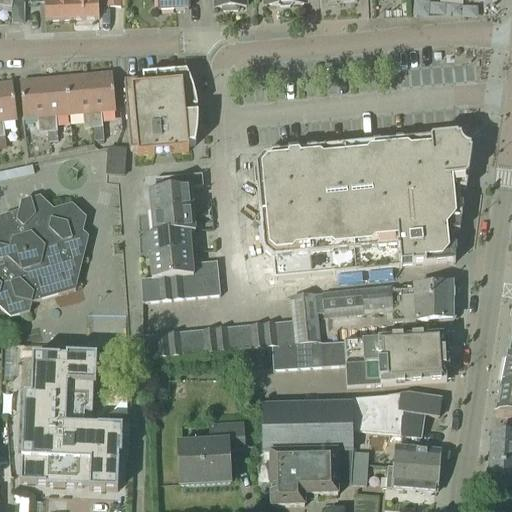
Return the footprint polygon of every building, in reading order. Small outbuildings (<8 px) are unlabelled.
[(13,1),(8,0),(0,0),(0,8),(11,10),(13,1)] [(72,23),(71,0),(58,0),(59,2),(44,2),(45,24),(72,23)] [(71,0),(72,23),(99,22),(99,0),(98,0),(97,0),(71,0)] [(106,0),(107,10),(126,10),(126,0),(106,0)] [(157,0),(158,13),(188,11),(187,0),(157,0)] [(215,0),(216,10),(247,9),(246,0),(215,0)] [(263,0),(264,8),(278,8),(280,11),(290,11),(292,7),(306,7),(305,0),(263,0)] [(187,147),(193,147),(195,136),(196,126),(196,115),(195,116),(194,106),(196,108),(194,99),(192,90),(189,81),(185,72),(141,76),(141,82),(122,83),(123,86),(128,152),(136,152),(136,157),(153,156),(153,152),(170,150),(170,154),(187,153),(187,147)] [(102,115),(115,114),(113,87),(112,76),(89,78),(94,131),(102,130),(104,130),(102,115)] [(66,80),(70,118),(83,117),(85,132),(93,131),(94,131),(89,78),(66,80)] [(66,80),(44,82),(48,135),(49,145),(58,144),(56,119),(70,118),(66,80)] [(39,136),(48,135),(44,82),(20,84),(23,122),(37,121),(39,136)] [(12,84),(0,85),(0,152),(0,154),(6,153),(2,125),(17,123),(12,84)] [(94,131),(93,131),(94,144),(103,143),(102,130),(94,131)] [(261,156),(254,164),(262,255),(271,262),(272,282),(454,266),(455,262),(452,235),(459,234),(461,220),(459,192),(466,192),(472,153),(469,153),(457,140),(457,137),(261,156)] [(107,151),(106,178),(124,179),(125,152),(107,151)] [(0,184),(33,177),(32,169),(0,175),(0,184)] [(201,175),(178,178),(153,180),(154,191),(148,192),(150,214),(192,210),(190,188),(202,187),(201,175)] [(0,312),(9,320),(28,314),(30,304),(73,292),(81,257),(81,256),(76,250),(84,217),(69,204),(50,209),(42,201),(41,200),(21,206),(18,216),(0,220),(0,221),(0,312)] [(150,214),(152,235),(152,236),(188,233),(188,234),(194,233),(192,210),(150,214)] [(146,236),(148,258),(190,255),(188,234),(188,233),(152,236),(152,235),(146,236)] [(148,258),(150,280),(150,281),(156,281),(168,280),(180,279),(192,278),(191,266),(190,255),(148,258)] [(192,278),(204,277),(217,276),(216,264),(191,266),(192,278)] [(204,277),(206,299),(219,298),(217,276),(204,277)] [(194,300),(206,299),(204,277),(192,278),(194,300)] [(194,300),(192,278),(180,279),(182,301),(194,300)] [(168,280),(170,302),(182,301),(180,279),(168,280)] [(158,304),(156,281),(150,281),(150,280),(139,281),(140,305),(142,305),(158,304)] [(156,281),(158,304),(170,302),(168,280),(156,281)] [(314,298),(289,300),(291,325),(293,348),(319,347),(316,318),(323,317),(323,318),(363,315),(364,317),(392,315),(393,325),(415,324),(415,325),(452,322),(452,286),(403,290),(403,291),(390,292),(390,291),(322,297),(322,299),(314,299),(314,298)] [(273,327),(275,350),(293,348),(291,325),(273,327)] [(261,328),(263,351),(271,350),(275,350),(273,327),(261,328)] [(249,329),(251,352),(263,351),(261,328),(249,329)] [(239,353),(247,352),(251,352),(249,329),(237,330),(239,353)] [(225,331),(227,354),(239,353),(237,330),(225,331)] [(213,332),(215,355),(227,354),(225,331),(213,332)] [(201,333),(203,356),(215,355),(213,332),(201,333)] [(189,334),(191,358),(203,356),(201,333),(189,334)] [(177,335),(179,359),(191,358),(189,334),(177,335)] [(165,336),(167,360),(179,359),(177,335),(165,336)] [(165,336),(154,337),(156,361),(167,360),(165,336)] [(156,361),(154,337),(142,338),(140,339),(142,362),(147,361),(156,361)] [(347,391),(447,384),(443,337),(344,344),(344,346),(327,347),(319,347),(293,348),(275,350),(271,350),(273,376),(345,370),(347,391)] [(20,463),(19,486),(45,487),(45,489),(65,490),(76,490),(77,480),(89,480),(88,491),(88,494),(105,494),(117,495),(118,465),(118,459),(121,459),(121,445),(122,431),(97,430),(90,430),(83,429),(84,417),(91,417),(93,388),(95,388),(96,360),(65,358),(65,361),(59,361),(32,360),(30,398),(23,397),(21,430),(22,430),(20,463)] [(511,358),(508,358),(508,360),(506,360),(499,392),(502,392),(496,421),(511,424),(511,358)] [(350,407),(351,435),(400,439),(400,440),(420,442),(424,419),(438,421),(441,401),(408,396),(399,397),(399,398),(350,403),(350,407)] [(337,488),(350,488),(351,469),(352,457),(351,435),(350,407),(261,409),(262,450),(257,450),(258,486),(270,486),(270,510),(304,509),(304,499),(337,498),(337,488)] [(226,456),(242,456),(241,429),(209,430),(209,447),(177,448),(178,489),(227,488),(227,463),(226,456)] [(488,482),(511,483),(511,437),(491,436),(488,482)] [(434,497),(438,454),(395,450),(393,472),(388,472),(386,492),(434,497)] [(367,458),(352,457),(351,469),(367,470),(367,458)] [(350,488),(350,489),(365,490),(367,470),(351,469),(350,488)] [(511,511),(511,499),(496,499),(495,511),(511,511)]
